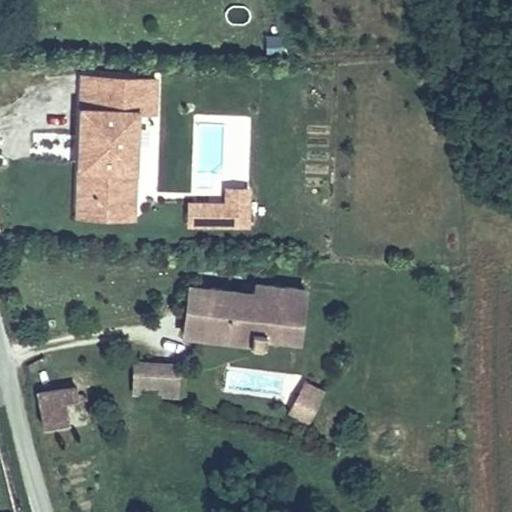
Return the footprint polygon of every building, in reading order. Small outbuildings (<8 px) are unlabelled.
[(248,23),(250,7),(229,5),(228,21),(248,23)] [(78,76),(75,197),(113,198),(131,181),(133,111),(150,111),(151,78),(78,76)] [(113,198),(75,197),(74,216),(130,217),(131,181),(113,198)] [(224,188),(224,203),(244,204),(244,188),(224,188)] [(187,203),(187,223),(244,224),(244,204),(224,203),(187,203)] [(282,285),(254,282),(253,290),(207,286),(202,334),(248,339),(248,343),(262,344),(263,335),(277,336),(282,285)] [(207,286),(187,284),(182,332),(202,334),(207,286)] [(302,287),(282,285),(277,336),(297,338),(302,287)] [(136,362),(134,392),(176,395),(178,365),(136,362)] [(304,382),(296,399),(313,406),(320,390),(304,382)] [(90,383),(51,389),(55,421),(83,416),(79,397),(92,395),(90,383)] [(290,412),(306,420),(313,406),(296,399),(290,412)]
